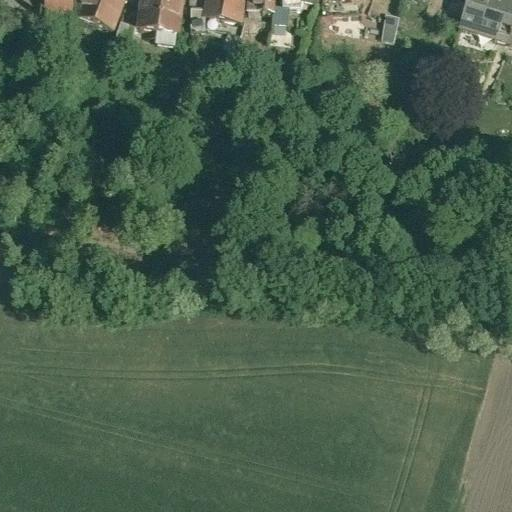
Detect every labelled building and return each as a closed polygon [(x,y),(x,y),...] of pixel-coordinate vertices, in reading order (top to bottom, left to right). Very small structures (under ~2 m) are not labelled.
[(76,30),(86,4),(74,0),(67,0),(66,4),(75,4),(73,29),(76,30)] [(87,0),(86,4),(76,30),(100,39),(113,4),(100,0),(87,0)] [(185,5),(150,0),(142,0),(137,42),(159,45),(179,47),(185,5)] [(247,0),(210,0),(204,31),(240,38),(247,0)] [(277,0),(249,0),(247,25),(275,28),(277,0)] [(281,0),(283,12),(324,4),(323,0),(281,0)] [(335,0),(337,13),(367,10),(366,0),(335,0)] [(421,0),(404,0),(402,5),(417,11),(421,0)] [(427,0),(425,9),(435,11),(437,0),(427,0)] [(511,12),(473,1),(473,4),(469,15),(460,46),(511,61),(511,12)] [(66,4),(48,2),(45,30),(72,32),(73,29),(75,4),(66,4)] [(469,15),(473,4),(464,2),(461,12),(469,15)] [(142,44),(120,38),(112,63),(135,70),(142,44)] [(179,47),(159,45),(157,59),(177,62),(179,47)] [(238,51),(228,47),(223,58),(233,63),(238,51)] [(253,53),(242,51),(240,63),(250,65),(253,53)]
